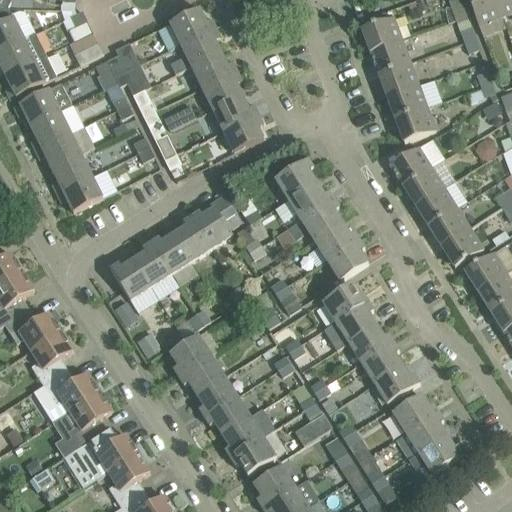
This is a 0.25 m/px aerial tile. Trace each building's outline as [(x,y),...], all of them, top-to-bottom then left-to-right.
[(0,0),(0,14),(6,11),(11,0),(10,0),(0,0)] [(78,0),(55,0),(64,4),(63,6),(63,8),(70,10),(75,10),(76,6),(78,0)] [(460,0),(450,4),(454,16),(465,12),(460,0)] [(502,20),(494,0),(468,0),(480,29),(502,20)] [(511,0),(494,0),(502,20),(511,16),(511,0)] [(424,3),(417,6),(421,15),(427,12),(424,3)] [(0,55),(38,37),(38,36),(27,13),(20,13),(13,16),(9,11),(9,10),(6,11),(0,14),(0,55)] [(171,27),(182,49),(217,31),(213,22),(207,25),(201,12),(171,27)] [(465,12),(454,16),(458,26),(469,22),(465,12)] [(362,29),(372,55),(403,43),(394,21),(392,13),(368,22),(369,26),(362,29)] [(65,23),(77,17),(76,14),(63,14),(67,22),(65,23)] [(77,17),(65,23),(76,44),(94,35),(83,15),(77,17)] [(217,31),(182,49),(187,60),(172,67),(177,77),(192,70),(193,70),(222,56),(216,43),(222,41),(217,31)] [(472,31),(461,35),(465,46),(476,42),(472,31)] [(0,66),(0,67),(7,79),(47,59),(49,58),(38,37),(0,55),(0,66)] [(476,42),(465,46),(469,58),(480,53),(476,42)] [(372,55),(380,78),(412,66),(403,43),(372,55)] [(76,58),(81,69),(105,58),(99,46),(76,58)] [(119,59),(108,65),(117,81),(127,76),(135,72),(142,69),(131,46),(116,54),(119,59)] [(193,70),(203,92),(239,75),(234,65),(228,68),(222,56),(193,70)] [(47,59),(7,79),(13,91),(7,94),(12,104),(58,81),(47,59)] [(108,65),(97,70),(102,80),(113,75),(108,65)] [(380,78),(389,101),(420,89),(412,66),(380,78)] [(128,87),(134,99),(146,93),(135,72),(127,76),(131,85),(128,87)] [(203,92),(214,113),(243,99),(237,87),(243,84),(239,75),(203,92)] [(489,75),(477,79),(482,92),(494,88),(489,75)] [(131,85),(127,76),(117,81),(116,81),(121,90),(131,85)] [(62,87),(15,111),(20,120),(26,118),(32,130),(61,115),(73,109),(62,87)] [(482,92),(468,98),(472,107),(497,97),(494,88),(482,92)] [(389,101),(397,124),(429,112),(420,89),(389,101)] [(134,99),(145,120),(156,115),(146,93),(134,99)] [(511,96),(502,100),(510,122),(511,120),(511,96)] [(125,99),(113,104),(118,114),(129,108),(125,99)] [(243,99),(214,113),(224,135),(260,118),(255,108),(249,111),(243,99)] [(183,101),(159,111),(162,118),(186,108),(183,101)] [(129,108),(118,114),(123,123),(134,117),(129,108)] [(197,121),(191,109),(165,122),(171,134),(197,121)] [(429,112),(397,124),(405,146),(437,134),(429,112)] [(32,145),(37,154),(72,137),(61,115),(32,130),(38,142),(32,145)] [(145,120),(155,142),(161,139),(160,136),(165,133),(156,115),(145,120)] [(224,135),(235,157),(265,142),(259,130),(264,127),(260,118),(224,135)] [(125,127),(114,132),(117,140),(129,134),(125,127)] [(72,137),(37,154),(41,163),(47,161),(53,173),(82,158),(72,137)] [(155,142),(161,154),(173,148),(173,149),(173,148),(168,137),(162,140),(161,139),(155,142)] [(135,147),(140,157),(151,151),(146,141),(135,147)] [(391,168),(404,189),(443,164),(444,163),(431,143),(419,151),(419,150),(391,168)] [(173,149),(161,154),(171,173),(182,167),(173,149)] [(151,151),(140,157),(145,166),(156,161),(151,151)] [(53,188),(58,197),(93,180),(82,158),(53,173),(59,185),(53,188)] [(276,183),(289,203),(317,185),(310,174),(315,171),(309,162),(276,183)] [(404,189),(417,209),(445,191),(456,185),(443,164),(404,189)] [(93,180),(58,197),(63,207),(68,204),(74,216),(104,202),(93,180)] [(289,203),(302,224),(335,203),(330,195),(325,198),(317,185),(289,203)] [(417,209),(430,230),(458,212),(445,191),(417,209)] [(201,215),(193,220),(213,253),(234,240),(230,234),(243,225),(226,199),(211,208),(214,213),(204,219),(201,215)] [(250,202),(239,209),(252,228),(263,221),(250,202)] [(302,224),(315,244),(344,226),(336,214),(340,211),(335,203),(302,224)] [(511,206),(503,211),(511,225),(511,206)] [(430,230),(443,250),(471,232),(458,212),(430,230)] [(187,230),(174,238),(192,267),(213,253),(193,220),(184,226),(187,230)] [(315,244),(328,265),(361,244),(355,235),(351,238),(344,226),(315,244)] [(296,228),(275,238),(281,250),(302,239),(296,228)] [(471,232),(443,250),(456,271),(484,253),(471,232)] [(160,241),(153,246),(173,279),(192,267),(174,238),(163,245),(160,241)] [(248,252),(243,255),(246,260),(263,249),(258,242),(246,249),(248,252)] [(361,244),(328,265),(341,285),(370,267),(362,255),(366,252),(361,244)] [(146,256),(135,263),(152,292),(173,279),(153,246),(144,251),(146,256)] [(263,249),(246,260),(249,266),(254,263),(255,264),(267,256),(263,249)] [(0,289),(23,275),(11,256),(0,262),(0,289)] [(466,274),(479,295),(507,277),(494,256),(466,274)] [(120,266),(111,272),(132,305),(152,292),(135,263),(123,271),(120,266)] [(0,332),(6,329),(31,313),(23,302),(35,294),(23,275),(0,289),(0,332)] [(479,295),(492,315),(511,302),(511,284),(507,277),(479,295)] [(284,283),(272,290),(277,297),(288,290),(284,283)] [(247,285),(237,291),(245,304),(253,299),(251,296),(253,295),(247,285)] [(324,305),(337,326),(369,305),(364,297),(360,300),(352,288),(335,298),(324,305)] [(289,290),(277,297),(282,304),(293,297),(289,290)] [(237,291),(230,296),(238,308),(245,304),(237,291)] [(511,302),(492,315),(505,336),(511,331),(511,302)] [(128,305),(115,313),(127,331),(140,322),(128,305)] [(337,326),(350,346),(378,329),(370,317),(375,314),(369,305),(337,326)] [(272,311),(261,317),(266,325),(277,318),(272,311)] [(25,343),(32,355),(62,336),(49,317),(38,324),(31,313),(6,329),(18,348),(25,343)] [(205,313),(197,318),(205,330),(212,325),(205,313)] [(197,318),(190,322),(198,334),(205,330),(197,318)] [(277,318),(266,325),(270,332),(281,325),(277,318)] [(350,346),(363,367),(395,346),(390,338),(385,341),(378,329),(350,346)] [(169,341),(174,349),(187,341),(181,333),(169,341)] [(62,336),(32,355),(39,366),(32,370),(44,389),(69,374),(62,363),(74,355),(62,336)] [(175,372),(180,380),(212,359),(199,339),(171,357),(179,369),(175,372)] [(298,341),(285,349),(290,356),(302,348),(298,341)] [(363,367),(376,387),(404,369),(396,357),(400,355),(395,346),(363,367)] [(302,348),(290,356),(295,364),(307,355),(302,348)] [(190,386),(197,398),(225,380),(212,359),(180,380),(185,389),(190,386)] [(286,360),(274,367),(279,374),(291,367),(286,360)] [(291,367),(279,374),(283,381),(295,373),(291,367)] [(404,369),(376,387),(388,408),(421,387),(415,378),(411,381),(404,369)] [(64,404),(71,415),(100,397),(88,377),(76,385),(69,374),(44,389),(57,409),(64,404)] [(200,412),(206,421),(238,400),(225,380),(197,398),(205,410),(200,412)] [(323,382),(311,389),(316,397),(327,389),(323,382)] [(327,389),(316,397),(320,404),(332,396),(327,389)] [(354,419),(375,410),(369,394),(347,404),(354,419)] [(71,431),(83,450),(108,434),(101,423),(112,416),(100,397),(71,415),(78,427),(71,431)] [(394,416),(407,437),(439,416),(434,408),(430,411),(422,398),(394,416)] [(215,426),(223,438),(251,420),(238,400),(206,421),(211,429),(215,426)] [(300,407),(300,408),(305,415),(316,407),(312,400),(300,407)] [(316,407),(305,415),(309,422),(321,415),(316,407)] [(226,453),(232,462),(264,441),(264,440),(274,434),(262,414),(252,421),(251,420),(223,438),(231,450),(226,453)] [(420,457),(448,439),(441,427),(445,424),(439,416),(407,437),(399,442),(412,461),(420,457)] [(311,426),(296,436),(305,450),(332,432),(323,418),(311,426)] [(351,427),(340,435),(345,442),(356,434),(351,427)] [(98,483),(110,476),(139,457),(127,438),(115,445),(108,434),(83,450),(65,461),(72,472),(82,466),(87,474),(91,472),(98,483)] [(356,434),(345,442),(349,449),(360,442),(356,434)] [(448,439),(420,457),(433,478),(466,457),(460,448),(456,451),(448,439)] [(264,441),(232,462),(237,470),(241,467),(249,479),(277,461),(264,441)] [(343,450),(332,457),(336,465),(348,457),(343,450)] [(47,452),(34,460),(42,472),(55,464),(47,452)] [(110,492),(122,511),(146,495),(139,484),(151,477),(139,457),(110,476),(117,487),(110,492)] [(348,457),(336,465),(341,472),(353,464),(348,457)] [(258,503),(263,511),(296,490),(283,470),(255,488),(263,500),(258,503)] [(33,482),(41,493),(56,483),(48,472),(33,482)] [(380,472),(368,480),(373,487),(385,480),(380,472)] [(385,480),(373,487),(377,494),(378,494),(389,487),(385,480)] [(306,511),(309,511),(296,490),(263,511),(264,511),(306,511)] [(369,490),(358,498),(362,505),(374,498),(369,490)] [(146,495),(122,511),(173,511),(165,499),(153,506),(146,495)] [(374,498),(362,505),(366,511),(367,511),(378,505),(374,498)]
